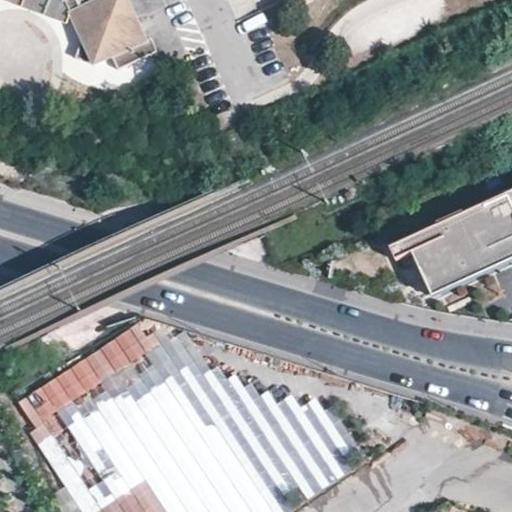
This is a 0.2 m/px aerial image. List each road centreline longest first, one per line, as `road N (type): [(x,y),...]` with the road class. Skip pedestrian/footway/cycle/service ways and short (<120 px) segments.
road 1 (primary): [(0,248),(511,400)]
road 2 (primary): [(511,356),(427,340),(0,210)]
